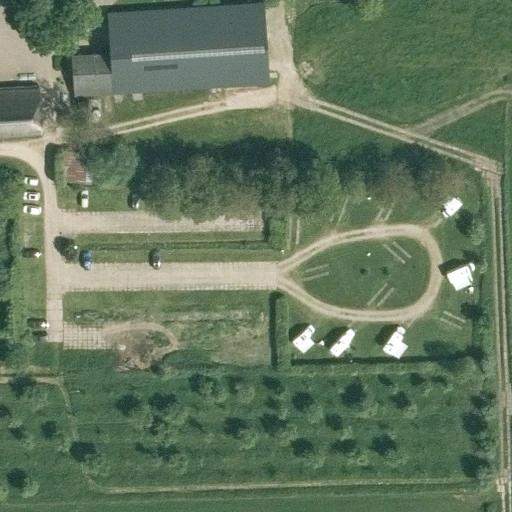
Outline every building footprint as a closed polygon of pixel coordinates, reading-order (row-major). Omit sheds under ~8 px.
[(81,75),(75,75),(76,94),(265,80),(259,2),(218,5),(109,11),(112,51),(79,53),(81,75)] [(0,85),(0,134),(41,132),(38,83),(0,85)] [(63,179),(77,180),(79,148),(63,149),(63,179)] [(79,148),(77,180),(90,180),(91,149),(79,148)] [(442,208),(451,220),(468,208),(459,196),(442,208)]
